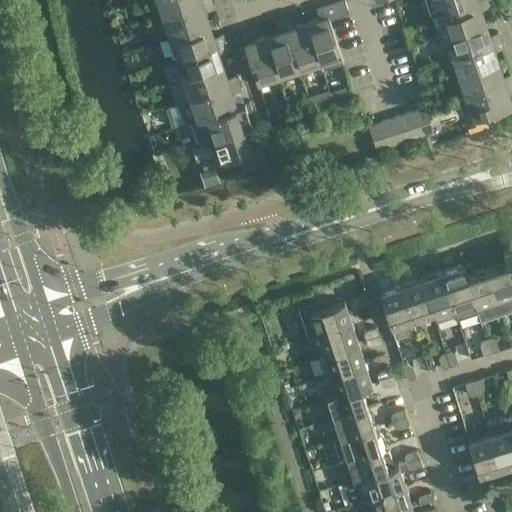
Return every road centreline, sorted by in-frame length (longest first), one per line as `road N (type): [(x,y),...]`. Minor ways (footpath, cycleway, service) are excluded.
road 1 (residential): [(451,511),(417,389),(511,357)]
road 2 (secondary): [(108,511),(52,333)]
road 3 (secondary): [(20,349),(73,511)]
road 4 (tertiary): [(167,277),(314,229)]
road 5 (secondary): [(44,307),(0,164)]
road 6 (tertiary): [(438,189),(314,229)]
road 7 (tertiary): [(52,333),(127,306),(167,277)]
road 8 (tertiary): [(167,277),(44,307)]
